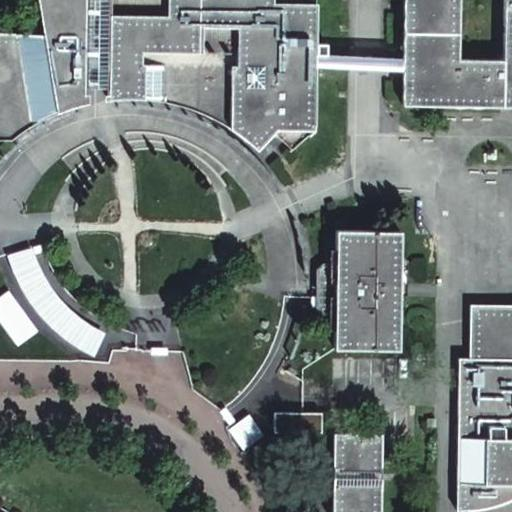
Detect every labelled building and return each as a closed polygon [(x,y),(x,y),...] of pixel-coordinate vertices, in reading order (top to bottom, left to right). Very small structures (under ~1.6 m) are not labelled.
[(227,126),(231,128),(237,132),(242,135),(246,139),(251,143),(254,146),(256,148),(273,131),(291,148),(313,129),(314,66),(314,53),(315,0),(36,0),(42,33),(0,32),(0,138),(10,139),(21,130),(36,121),(52,114),(61,109),(70,107),(79,103),(89,100),(97,99),(126,97),(140,97),(160,100),(172,103),(185,107),(187,108),(196,112),(204,114),(224,124),(227,126)] [(511,0),(403,0),(403,56),(403,68),(402,105),(507,107),(511,107),(511,0)] [(374,54),(314,53),(314,66),(374,68),(403,68),(403,56),(374,54)] [(399,231),(335,229),(335,262),(323,263),(317,268),(316,289),(316,306),(322,314),(334,314),(334,348),(397,348),(399,231)] [(34,311),(68,308),(56,296),(51,290),(42,276),(29,247),(4,255),(14,278),(20,291),(26,300),(34,311)] [(459,357),(455,510),(469,509),(469,511),(511,511),(511,308),(472,307),(472,357),(459,357)] [(88,324),(68,308),(34,311),(46,325),(59,336),(69,344),(91,357),(102,332),(88,324)] [(321,413),(273,413),(274,431),(321,431),(321,413)] [(379,468),(379,430),(333,431),(333,467),(379,468)] [(379,468),(333,467),(333,481),(378,480),(379,468)] [(378,511),(378,480),(333,481),(332,511),(378,511)]
